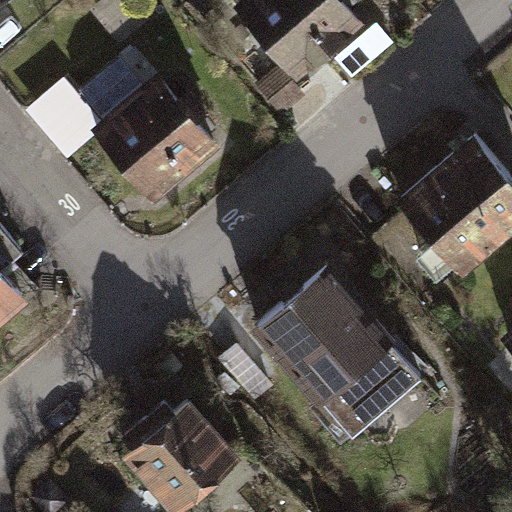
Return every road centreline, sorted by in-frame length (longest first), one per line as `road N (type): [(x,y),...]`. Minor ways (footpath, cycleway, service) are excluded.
road 1 (residential): [(142,304),(500,0)]
road 2 (residential): [(0,138),(142,304)]
road 3 (residential): [(0,428),(142,304)]
